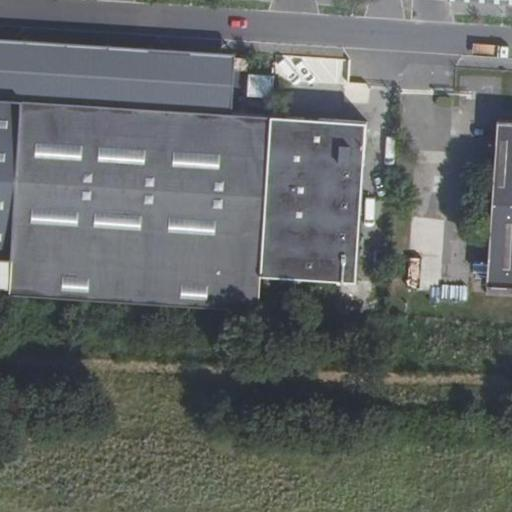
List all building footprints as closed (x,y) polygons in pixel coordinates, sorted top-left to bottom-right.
[(275,76),(249,73),(248,94),(265,96),(273,96),(275,76)] [(7,288),(257,307),(260,270),(272,114),(0,92),(0,286),(7,287),(7,288)] [(263,107),(265,96),(248,94),(247,106),(263,107)] [(370,121),(272,114),(260,270),(358,278),(370,121)] [(489,282),(511,284),(511,282),(511,118),(498,117),(489,282)]
